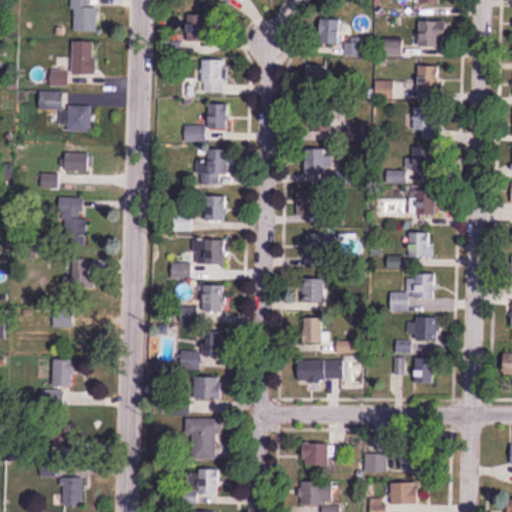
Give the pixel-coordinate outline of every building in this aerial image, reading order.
[(98,31),(98,7),(90,7),(89,0),(73,0),(74,31),(98,31)] [(189,13),(188,45),(212,45),(212,14),(189,13)] [(329,32),(334,26),(326,20),(321,26),(329,32)] [(447,21),(420,21),(420,48),(447,48),(447,21)] [(404,39),(390,39),(390,55),(404,55),(404,39)] [(74,41),(74,75),(98,75),(98,41),(74,41)] [(203,89),(225,89),(225,59),(203,59),(203,89)] [(307,89),(329,89),(329,65),(307,65),(307,89)] [(441,65),(419,65),(419,92),(441,92),(441,65)] [(376,98),(395,98),(395,80),(376,80),(376,98)] [(92,131),(93,106),(65,105),(66,92),(41,91),(41,109),(62,110),(61,124),(69,124),(69,131),(92,131)] [(210,103),(210,128),(230,128),(230,103),(210,103)] [(415,139),(440,139),(440,106),(415,106),(415,139)] [(330,129),(330,108),(305,108),(305,129),(330,129)] [(436,214),(436,146),(413,146),(412,214),(436,214)] [(307,173),(329,172),(329,148),(307,149),(307,173)] [(229,149),(203,149),(203,184),(229,184),(229,149)] [(65,152),(65,170),(93,170),(93,152),(65,152)] [(332,189),(299,189),(299,215),(332,215),(332,189)] [(228,221),(228,196),(207,196),(207,221),(228,221)] [(88,247),(88,197),(65,198),(65,247),(88,247)] [(332,257),(332,228),(310,228),(310,257),(332,257)] [(409,257),(434,257),(434,232),(409,232),(409,257)] [(228,240),(194,240),(194,264),(228,264),(228,240)] [(63,275),(63,292),(91,292),(91,260),(72,260),(72,275),(63,275)] [(437,273),(415,273),(415,298),(437,298),(437,273)] [(326,279),(305,279),(305,304),(326,304),(326,279)] [(225,285),(205,285),(205,312),(225,312),(225,285)] [(392,310),(411,310),(411,292),(392,292),(392,310)] [(182,306),(182,324),(199,324),(199,306),(182,306)] [(78,327),(78,308),(54,308),(54,327),(78,327)] [(305,343),(324,343),(324,317),(305,317),(305,343)] [(439,318),(409,318),(409,341),(439,341),(439,318)] [(228,369),(228,333),(205,333),(205,351),(182,351),(182,369),(228,369)] [(299,381),(345,381),(345,359),(299,359),(299,381)] [(417,359),(417,384),(438,384),(438,359),(417,359)] [(55,388),(75,388),(75,360),(55,360),(55,388)] [(222,400),(222,377),(198,377),(198,400),(222,400)] [(224,418),(189,418),(189,459),(217,459),(218,435),(224,435),(224,418)] [(330,465),(330,444),(305,444),(305,465),(330,465)] [(389,472),(389,450),(366,450),(366,472),(389,472)] [(431,472),(431,451),(401,451),(401,472),(431,472)] [(42,477),(59,477),(59,465),(42,465),(42,477)] [(201,494),(220,494),(220,469),(201,469),(201,494)] [(83,477),(63,477),(63,506),(83,506),(83,477)] [(301,504),(324,504),(323,511),(340,511),(341,505),(337,505),(338,482),(301,481),(301,504)] [(420,482),(391,482),(391,504),(420,504),(420,482)]
